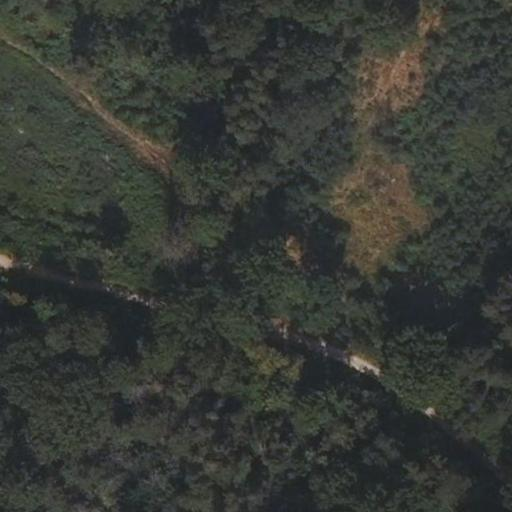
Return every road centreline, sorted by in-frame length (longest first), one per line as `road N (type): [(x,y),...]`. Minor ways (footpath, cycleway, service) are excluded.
road 1 (track): [(0,290),(416,418)]
road 2 (track): [(416,418),(511,490)]
